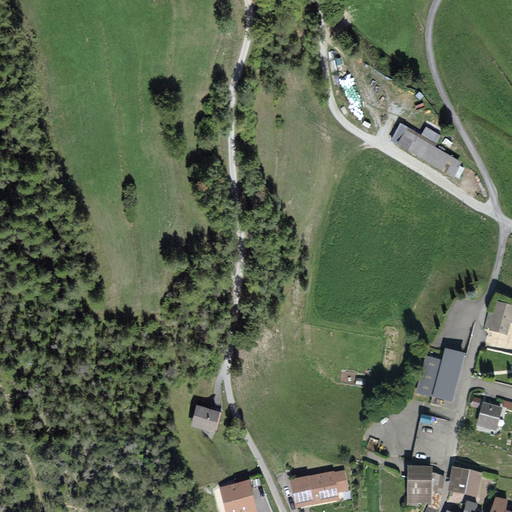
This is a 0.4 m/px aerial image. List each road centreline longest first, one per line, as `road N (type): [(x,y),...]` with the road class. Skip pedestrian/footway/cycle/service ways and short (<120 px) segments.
road 1 (track): [(244,0),(229,101),(238,251),(228,355)]
road 2 (track): [(502,225),(365,140),(331,108),(319,0)]
road 3 (residential): [(502,225),(439,511)]
road 4 (residential): [(437,0),(428,37),(436,77),(502,225)]
road 5 (residential): [(228,355),(232,409),(281,511)]
